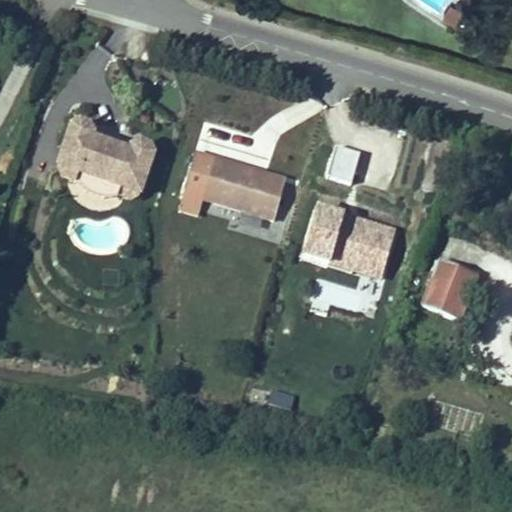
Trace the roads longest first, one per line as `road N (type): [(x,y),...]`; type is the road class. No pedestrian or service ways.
road 1 (tertiary): [(511,116),(133,4)]
road 2 (unknown): [(133,4),(170,100),(237,164)]
road 3 (unknown): [(361,69),(376,195)]
